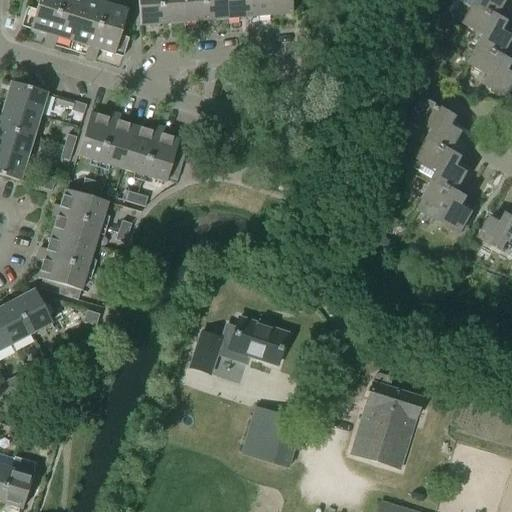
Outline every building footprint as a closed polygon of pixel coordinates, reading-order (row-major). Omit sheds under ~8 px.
[(72,43),(84,0),(38,0),(36,11),(27,8),(22,27),(46,34),(42,46),(54,49),(57,38),(72,43)] [(123,58),(129,39),(120,36),(127,10),(92,0),(84,0),(72,43),(87,48),(84,58),(95,61),(98,51),(123,58)] [(137,0),(139,26),(162,24),(159,0),(137,0)] [(159,0),(162,24),(183,23),(181,0),(159,0)] [(181,0),(183,23),(205,21),(203,0),(181,0)] [(203,0),(205,21),(226,19),(224,0),(203,0)] [(224,0),(226,19),(248,17),(246,0),(224,0)] [(246,0),(248,17),(269,16),(268,0),(246,0)] [(268,0),(269,16),(292,14),(290,0),(268,0)] [(454,0),(474,11),(477,6),(498,19),(498,18),(508,0),(454,0)] [(498,19),(477,6),(474,11),(466,25),(487,37),(482,46),(503,59),(511,42),(511,32),(506,29),(509,24),(498,18),(498,19)] [(503,59),(482,46),(471,65),(492,77),(487,85),(508,98),(511,91),(511,68),(511,67),(511,63),(503,59)] [(428,68),(433,59),(424,55),(419,64),(428,68)] [(439,74),(434,82),(442,87),(446,79),(439,74)] [(40,116),(46,93),(12,83),(5,105),(40,116)] [(433,91),(427,102),(435,106),(441,96),(433,91)] [(83,116),(86,106),(56,97),(54,105),(71,111),(83,116)] [(451,154),(452,153),(465,130),(455,124),(458,119),(435,106),(427,102),(426,101),(415,121),(436,132),(430,142),(451,154)] [(0,126),(33,137),(40,116),(5,105),(0,121),(0,126)] [(119,121),(121,115),(110,111),(108,118),(91,113),(77,156),(122,169),(135,126),(119,121)] [(135,126),(122,169),(166,183),(168,178),(171,169),(173,159),(176,150),(179,141),(180,140),(163,135),(165,129),(153,125),(152,131),(135,126)] [(0,150),(26,159),(33,137),(0,126),(0,150)] [(72,149),(76,137),(67,134),(63,146),(72,149)] [(179,141),(176,150),(185,153),(188,144),(179,141)] [(451,154),(430,142),(412,175),(433,186),(435,182),(456,193),(469,170),(459,164),(462,159),(452,153),(451,154)] [(68,161),(72,149),(63,146),(59,158),(68,161)] [(0,174),(20,181),(26,159),(0,150),(0,174)] [(173,159),(182,162),(185,153),(176,150),(173,159)] [(171,169),(179,171),(182,162),(173,159),(171,169)] [(168,178),(176,181),(179,171),(171,169),(168,178)] [(51,190),(52,186),(55,178),(47,176),(43,188),(51,190)] [(81,188),(91,191),(94,181),(84,178),(81,188)] [(103,184),(94,181),(91,191),(100,194),(103,184)] [(435,182),(433,186),(418,212),(439,224),(441,221),(462,233),(475,209),(465,204),(467,199),(456,193),(435,182)] [(94,247),(108,203),(65,190),(60,207),(53,205),(50,216),(56,218),(51,234),(94,247)] [(125,202),(135,205),(138,195),(128,193),(125,202)] [(144,208),(147,198),(138,195),(135,205),(144,208)] [(504,220),(495,215),(481,238),(503,251),(508,241),(511,243),(511,218),(506,215),(504,220)] [(125,243),(131,225),(122,222),(115,240),(125,243)] [(78,300),(94,247),(51,234),(46,250),(40,248),(37,259),(43,261),(38,278),(43,279),(40,289),(78,300)] [(389,241),(383,253),(393,257),(398,246),(389,241)] [(110,287),(116,268),(107,265),(101,284),(110,287)] [(30,334),(50,322),(33,291),(13,302),(30,334)] [(0,325),(10,344),(30,334),(13,302),(0,308),(0,325)] [(221,340),(216,354),(245,364),(248,357),(276,367),(287,335),(239,318),(236,326),(234,326),(227,323),(221,340)] [(0,349),(10,344),(0,325),(0,349)] [(200,334),(189,369),(210,375),(216,354),(221,340),(200,334)] [(49,369),(60,364),(56,356),(45,361),(49,369)] [(39,375),(49,369),(45,361),(35,367),(39,375)] [(401,469),(421,400),(388,390),(390,382),(388,378),(378,375),(373,378),(351,454),(401,469)] [(10,391),(20,385),(16,377),(6,383),(10,391)] [(0,395),(10,391),(6,383),(0,385),(0,395)] [(288,468),(301,422),(253,408),(240,454),(288,468)] [(19,440),(21,431),(10,428),(8,436),(19,440)] [(30,443),(33,435),(21,431),(19,440),(30,443)] [(0,502),(10,468),(0,464),(0,502)] [(22,509),(33,475),(10,468),(0,502),(22,509)] [(410,511),(380,503),(377,511),(410,511)]
